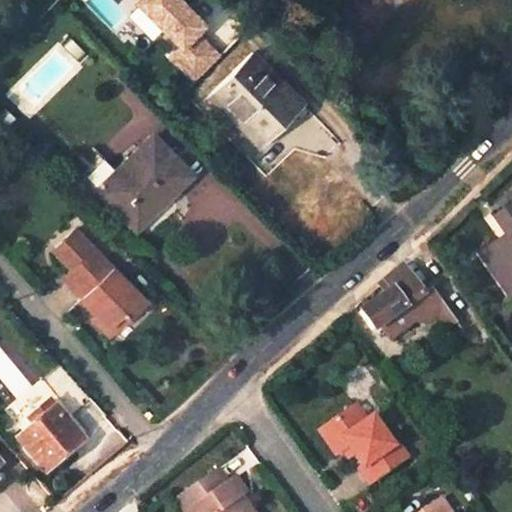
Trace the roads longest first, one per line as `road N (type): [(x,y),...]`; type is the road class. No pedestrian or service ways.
road 1 (tertiary): [(511,120),(231,385)]
road 2 (residential): [(0,269),(161,452)]
road 3 (residential): [(317,511),(231,385)]
